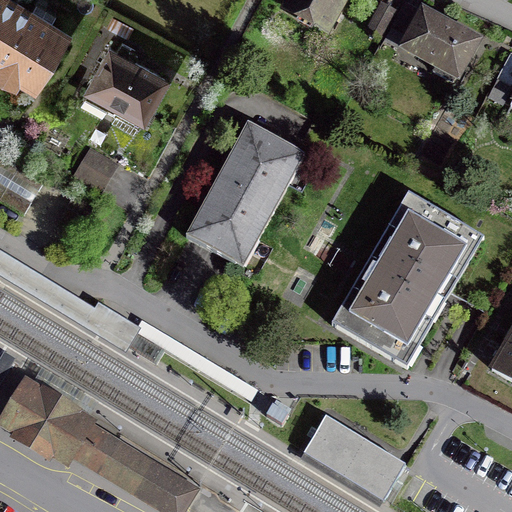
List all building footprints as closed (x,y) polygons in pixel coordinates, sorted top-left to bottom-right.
[(0,0),(0,65),(31,84),(64,30),(50,22),(56,13),(51,9),(41,3),(35,0),(29,10),(12,0),(0,0)] [(287,0),(277,19),(326,44),(348,0),(287,0)] [(378,37),(393,11),(381,5),(367,31),(378,37)] [(417,12),(405,5),(385,41),(397,47),(417,12)] [(402,57),(456,88),(480,47),(425,16),(402,57)] [(81,94),(139,125),(164,80),(105,49),(81,94)] [(511,59),(508,58),(488,95),(501,102),(511,81),(511,59)] [(215,181),(269,211),(299,158),(245,128),(215,181)] [(46,180),(0,151),(0,169),(38,193),(43,186),(46,180)] [(91,153),(76,178),(101,193),(116,168),(91,153)] [(269,211),(215,181),(183,238),(237,268),(269,211)] [(0,201),(25,217),(28,211),(33,204),(0,183),(0,201)] [(99,212),(75,197),(71,203),(64,215),(60,222),(84,236),(99,212)] [(406,198),(369,262),(438,301),(475,237),(406,198)] [(0,253),(0,280),(126,357),(141,332),(99,306),(95,312),(0,253)] [(399,369),(438,301),(369,262),(330,330),(399,369)] [(258,394),(142,323),(135,335),(251,405),(258,394)] [(125,347),(157,366),(164,353),(133,334),(125,347)] [(511,335),(499,358),(490,375),(511,387),(511,335)] [(0,388),(17,361),(5,354),(0,362),(0,388)] [(40,374),(31,388),(88,423),(97,409),(40,374)] [(65,460),(69,453),(84,430),(88,423),(31,388),(9,425),(24,434),(21,438),(47,454),(50,450),(65,460)] [(289,416),(273,406),(267,417),(282,426),(289,416)] [(326,418),(304,455),(384,503),(406,466),(326,418)] [(179,511),(189,495),(84,430),(69,453),(165,511),(179,511)]
